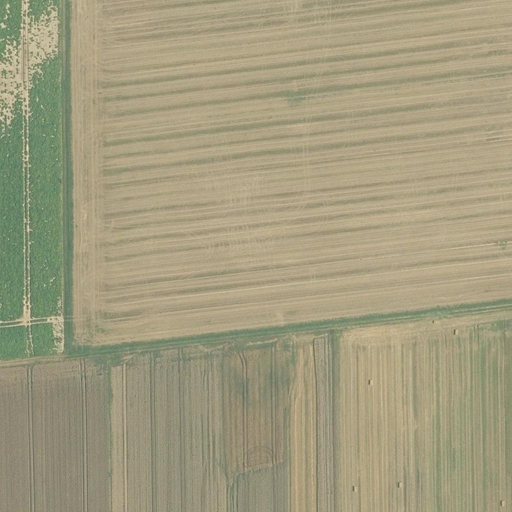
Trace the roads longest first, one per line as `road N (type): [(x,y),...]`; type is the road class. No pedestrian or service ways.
road 1 (track): [(63,0),(66,359)]
road 2 (track): [(0,367),(317,329)]
road 3 (track): [(511,307),(317,329)]
